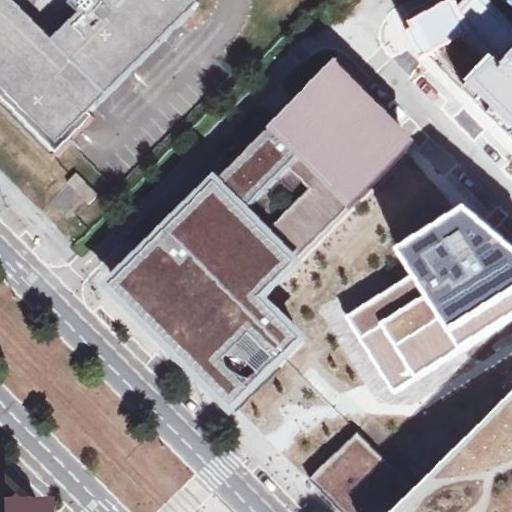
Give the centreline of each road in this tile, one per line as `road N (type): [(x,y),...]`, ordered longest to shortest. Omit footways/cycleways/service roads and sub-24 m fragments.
road 1 (residential): [(336,26),(235,117),(52,307)]
road 2 (secondary): [(254,511),(52,307)]
road 3 (residential): [(336,26),(511,201)]
road 4 (secondary): [(0,410),(101,511)]
